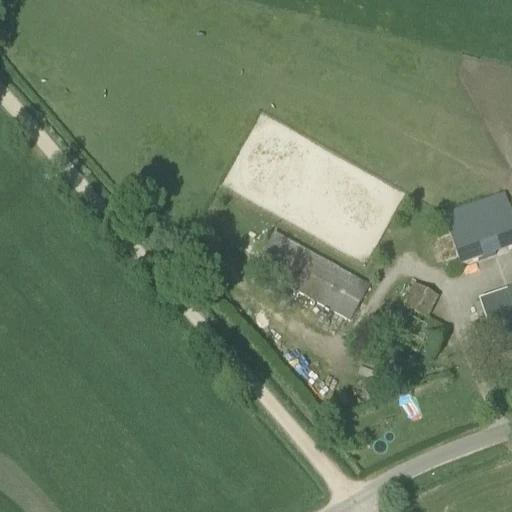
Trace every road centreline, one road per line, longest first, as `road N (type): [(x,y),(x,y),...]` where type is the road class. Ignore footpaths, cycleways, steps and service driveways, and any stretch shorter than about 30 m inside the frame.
road 1 (track): [(356,499),(0,105)]
road 2 (unclassified): [(356,499),(433,454),(511,427)]
